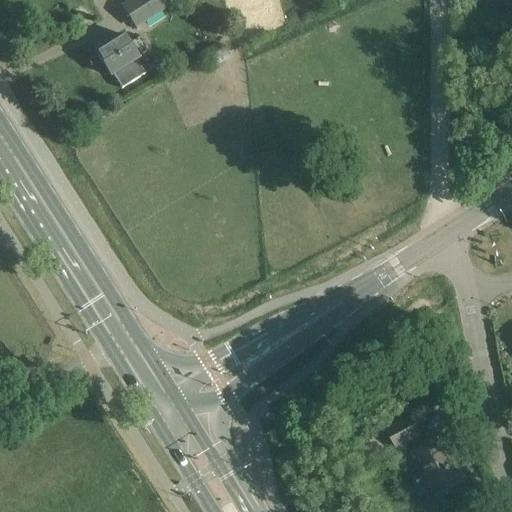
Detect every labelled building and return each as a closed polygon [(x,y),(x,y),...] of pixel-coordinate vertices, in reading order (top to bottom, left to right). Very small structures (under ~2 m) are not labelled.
[(175,0),(133,0),(121,8),(135,30),(178,4),(175,0)] [(122,36),(94,53),(111,79),(113,77),(122,90),(145,75),(137,63),(138,61),(137,59),(149,52),(141,38),(128,46),(122,36)] [(224,49),(205,60),(210,70),(230,60),(224,49)] [(386,432),(398,452),(422,437),(411,418),(386,432)] [(411,455),(435,502),(466,486),(442,439),(411,455)]
